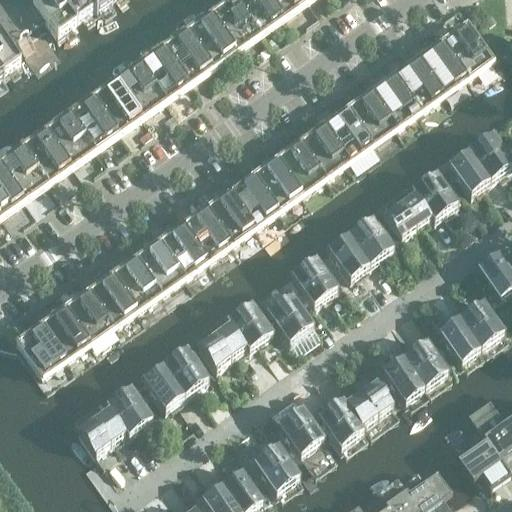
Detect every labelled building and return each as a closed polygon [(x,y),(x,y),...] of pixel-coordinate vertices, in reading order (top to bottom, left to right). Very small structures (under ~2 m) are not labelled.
[(43,0),(32,8),(58,44),(77,30),(55,0),(43,0)] [(55,0),(77,30),(96,17),(83,0),(55,0)] [(83,0),(96,17),(98,20),(112,10),(110,7),(105,0),(83,0)] [(282,24),(265,0),(246,0),(236,8),(259,40),(282,24)] [(306,7),(300,0),(265,0),(282,24),(306,7)] [(259,40),(236,8),(212,24),(235,57),(259,40)] [(235,57),(212,24),(189,41),(212,74),(235,57)] [(467,36),(443,53),(466,86),(491,69),(467,36)] [(21,70),(22,69),(0,38),(0,79),(2,83),(3,82),(21,70)] [(212,74),(189,41),(165,58),(188,90),(212,74)] [(466,86),(443,53),(420,69),(443,102),(466,86)] [(188,90),(165,58),(142,74),(165,107),(188,90)] [(420,69),(396,86),(419,119),(443,102),(420,69)] [(165,107),(142,74),(118,91),(141,123),(165,107)] [(372,103),(396,135),(419,119),(396,86),(372,103)] [(141,123),(118,91),(95,107),(118,140),(141,123)] [(396,135),(372,103),(350,118),(373,151),(396,135)] [(118,140),(95,107),(71,124),(94,157),(118,140)] [(373,151),(350,118),(325,136),(349,169),(373,151)] [(172,119),(163,126),(166,131),(175,124),(172,119)] [(94,157),(71,124),(47,140),(71,173),(94,157)] [(148,135),(139,141),(143,147),(152,141),(148,135)] [(349,169),(325,136),(302,152),(325,185),(349,169)] [(71,173),(47,140),(24,157),(47,190),(71,173)] [(511,174),(511,169),(493,142),(469,159),(490,190),(511,174)] [(325,185),(302,152),(280,168),(303,201),(325,185)] [(47,190),(24,157),(0,174),(23,206),(47,190)] [(490,190),(469,159),(449,173),(470,204),(490,190)] [(303,201),(280,168),(255,185),(278,218),(303,201)] [(0,222),(23,206),(0,174),(0,173),(0,222)] [(412,199),(414,202),(415,202),(432,227),(434,230),(459,213),(437,182),(412,199)] [(278,218),(255,185),(231,202),(254,235),(278,218)] [(254,235),(231,202),(208,219),(231,252),(254,235)] [(415,202),(414,202),(383,224),(401,249),(432,227),(415,202)] [(231,252),(208,219),(184,235),(207,268),(231,252)] [(372,227),(348,244),(370,275),(394,258),(372,227)] [(207,268),(184,235),(161,252),(184,285),(207,268)] [(370,275),(348,244),(328,258),(350,289),(370,275)] [(184,285),(161,252),(137,268),(160,301),(184,285)] [(511,282),(498,263),(493,266),(477,277),(499,308),(511,299),(511,282)] [(338,298),(316,267),(291,284),(313,315),(338,298)] [(160,301),(137,268),(115,284),(138,317),(160,301)] [(138,317),(115,284),(90,302),(113,335),(138,317)] [(113,335),(90,302),(66,318),(90,351),(113,335)] [(314,335),(292,304),(267,322),(289,353),(290,352),(298,363),(320,348),(312,336),(314,335)] [(483,310),(459,327),(481,358),(505,341),(483,310)] [(273,343),(252,312),(227,329),(229,333),(230,332),(247,357),(249,360),(273,343)] [(90,351),(66,318),(43,335),(66,368),(90,351)] [(481,358),(459,327),(439,342),(460,373),(481,358)] [(230,332),(229,333),(198,354),(216,379),(247,357),(230,332)] [(66,368),(43,335),(19,352),(42,385),(66,368)] [(427,350),(403,367),(425,398),(449,381),(427,350)] [(187,357),(163,374),(185,405),(209,388),(187,357)] [(425,398),(403,367),(383,381),(404,412),(425,398)] [(185,405),(163,374),(143,389),(165,419),(185,405)] [(376,390),(345,412),(345,413),(362,437),(363,437),(393,415),(376,390)] [(153,428),(131,397),(107,414),(109,417),(127,442),(126,442),(128,445),(153,428)] [(271,422),(280,433),(278,434),(300,465),(324,448),(303,417),(301,418),(293,406),(271,422)] [(318,427),(330,444),(340,457),(365,440),(363,437),(362,437),(345,413),(345,412),(343,409),(318,427)] [(467,426),(479,443),(480,442),(505,477),(506,476),(511,471),(511,427),(504,432),(489,411),(467,426)] [(109,417),(78,439),(95,464),(126,442),(127,442),(109,417)] [(505,477),(480,442),(479,443),(460,457),(463,462),(455,467),(470,489),(478,483),(490,500),(511,484),(506,476),(505,477)] [(254,472),(275,503),(300,485),(278,455),(254,472)] [(242,480),(222,495),(234,511),(262,511),(264,511),(242,480)] [(434,482),(426,488),(423,483),(403,497),(402,497),(412,511),(443,511),(441,509),(450,504),(434,482)] [(403,497),(397,488),(376,504),(381,511),(382,511),(383,511),(412,511),(402,497),(403,497)] [(234,511),(222,495),(201,509),(203,511),(234,511)]
